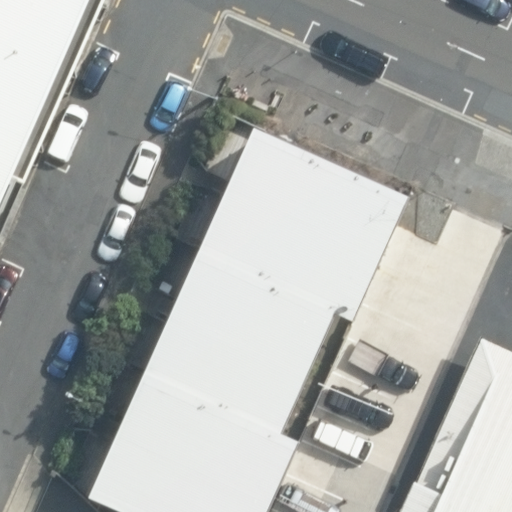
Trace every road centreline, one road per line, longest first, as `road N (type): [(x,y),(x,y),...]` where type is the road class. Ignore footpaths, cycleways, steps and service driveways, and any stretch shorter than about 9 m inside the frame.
road 1 (unclassified): [(176,0),(0,414)]
road 2 (tertiary): [(357,0),(511,68)]
